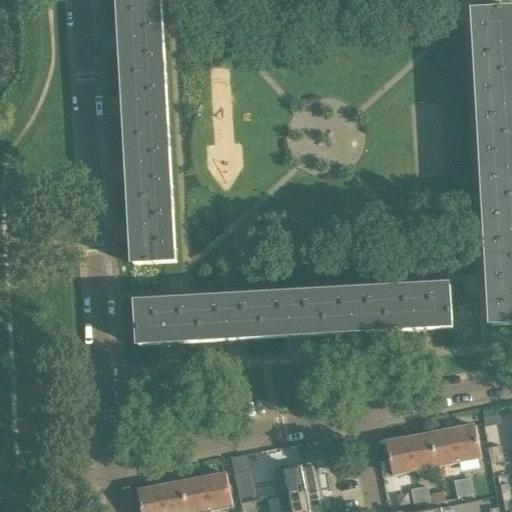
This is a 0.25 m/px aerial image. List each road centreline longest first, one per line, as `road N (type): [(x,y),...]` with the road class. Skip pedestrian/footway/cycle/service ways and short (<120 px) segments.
road 1 (residential): [(109,467),(79,0)]
road 2 (residential): [(109,467),(358,412)]
road 3 (residential): [(358,412),(511,382)]
